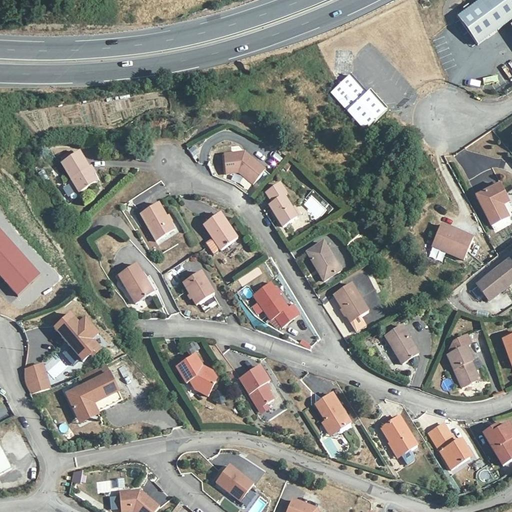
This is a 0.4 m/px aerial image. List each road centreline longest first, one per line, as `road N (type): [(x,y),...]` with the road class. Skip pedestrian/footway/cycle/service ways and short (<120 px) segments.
road 1 (trunk): [(0,71),(106,71),(207,56),(365,0)]
road 2 (trunk): [(305,0),(170,40),(0,49)]
road 3 (residential): [(161,446),(238,440),(272,447),(435,511)]
road 4 (residential): [(348,374),(248,206),(173,170)]
road 5 (residential): [(141,326),(222,332),(348,374)]
road 6 (residential): [(348,374),(466,411),(511,403)]
road 7 (residential): [(0,357),(55,469)]
